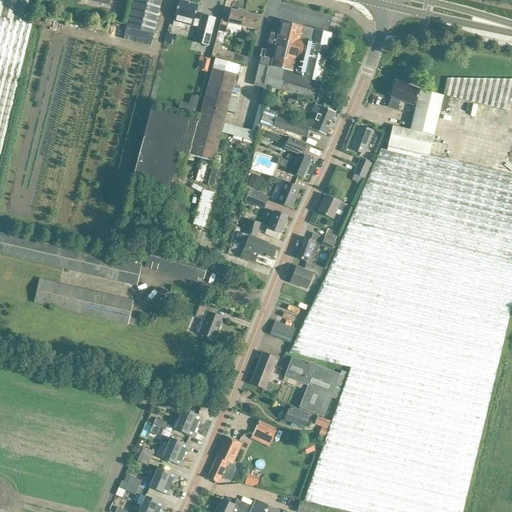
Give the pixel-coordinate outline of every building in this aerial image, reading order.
[(0,0),(0,153),(17,83),(17,82),(31,26),(25,24),(26,22),(33,23),(35,16),(27,14),(30,0),(0,0)] [(132,0),(123,39),(150,46),(160,5),(161,0),(132,0)] [(198,27),(200,21),(194,19),(198,6),(190,4),(190,3),(186,2),(186,3),(178,1),(173,21),(174,22),(173,26),(184,29),(185,24),(193,26),(198,27)] [(228,20),(221,19),(218,32),(226,33),(227,28),(239,31),(244,13),(243,13),(244,11),(238,10),(237,12),(231,10),(228,20)] [(244,13),(240,31),(241,26),(255,30),(258,16),(244,13)] [(198,27),(194,42),(209,46),(216,18),(202,14),(200,21),(198,27)] [(331,33),(302,26),(281,22),(280,26),(272,25),(266,51),(265,50),(263,58),(261,58),(259,64),(258,65),(254,86),(268,90),(269,87),(277,90),(315,101),(318,93),(319,82),(331,33)] [(232,62),(234,54),(221,50),(222,46),(215,44),(211,56),(232,62)] [(234,54),(232,62),(247,66),(249,58),(240,55),(234,54)] [(200,57),(197,70),(207,72),(210,59),(204,58),(200,57)] [(238,66),(228,63),(215,60),(198,122),(151,110),(133,178),(170,188),(179,153),(212,162),(238,66)] [(511,79),(447,79),(443,94),(506,109),(508,98),(511,98),(511,79)] [(396,82),(392,91),(390,97),(391,98),(388,107),(396,110),(400,101),(413,106),(416,98),(417,98),(417,96),(419,90),(396,82)] [(351,511),(461,511),(511,302),(511,174),(429,155),(443,96),(420,90),(410,131),(392,126),(386,151),(380,150),(289,353),(350,370),(332,420),(304,500),(351,511)] [(270,107),(266,106),(265,110),(264,110),(259,124),(272,128),(273,126),(305,137),(308,128),(311,129),(316,132),(325,136),(335,113),(326,109),(315,104),(308,121),(306,124),(299,121),(298,124),(277,117),(277,115),(272,113),(269,112),(270,107)] [(262,138),(264,127),(232,122),(230,130),(241,132),(240,135),(262,138)] [(364,155),(373,131),(360,126),(351,150),(364,155)] [(265,137),(270,139),(279,143),(281,138),(272,134),(267,132),(265,137)] [(298,164),(307,168),(311,159),(305,157),(310,145),(301,142),(289,137),(284,149),(296,154),(292,163),(298,165),(298,164)] [(298,165),(292,163),(283,159),(279,159),(276,158),(275,162),(278,163),(290,168),(288,173),(303,179),(307,168),(298,164),(298,165)] [(365,178),(371,163),(359,159),(354,173),(365,178)] [(299,188),(290,184),(285,182),(276,203),(291,209),(299,188)] [(205,209),(215,211),(219,188),(209,186),(205,209)] [(267,200),(248,191),(244,200),(263,208),(267,200)] [(347,206),(335,200),(326,196),(318,212),(332,219),(335,214),(337,210),(343,213),(347,206)] [(203,210),(201,222),(211,224),(213,212),(203,210)] [(278,213),(274,212),(265,234),(277,239),(279,234),(280,234),(287,217),(278,213)] [(260,224),(248,221),(244,234),(256,237),(260,224)] [(324,237),(335,241),(338,233),(327,229),(324,237)] [(141,266),(0,233),(0,234),(0,254),(137,287),(141,266)] [(335,241),(324,237),(313,233),(310,240),(304,238),(297,258),(306,261),(313,263),(319,245),(332,250),(335,241)] [(268,243),(264,242),(249,236),(244,248),(240,257),(254,263),(257,256),(253,255),(254,252),(273,259),(277,248),(268,245),(268,243)] [(209,260),(199,258),(151,243),(145,267),(197,282),(198,277),(203,278),(209,260)] [(226,266),(215,261),(210,271),(221,276),(226,266)] [(313,265),(313,263),(306,261),(306,262),(307,262),(304,270),(296,267),(290,282),(307,289),(312,274),(319,277),(323,269),(313,265)] [(128,325),(133,301),(38,280),(33,303),(128,325)] [(157,308),(169,294),(164,289),(151,303),(157,308)] [(140,304),(144,306),(148,298),(143,296),(140,304)] [(201,302),(197,312),(195,317),(204,321),(198,334),(214,340),(215,340),(214,339),(215,335),(216,335),(217,333),(216,333),(219,326),(220,326),(223,318),(211,314),(214,307),(201,302)] [(295,329),(274,321),(269,335),(289,342),(295,329)] [(271,383),(268,381),(276,359),(262,353),(255,372),(257,373),(252,384),(264,389),(268,391),(271,389),(273,386),(271,383)] [(340,375),(309,363),(292,358),(284,377),(282,381),(306,390),(299,408),(323,417),(331,397),(338,400),(343,386),(342,385),(347,373),(342,370),(340,375)] [(161,406),(161,407),(172,410),(173,402),(163,399),(161,406)] [(289,406),(284,420),(293,423),(305,428),(309,418),(310,414),(289,406)] [(179,419),(196,427),(199,421),(202,422),(203,418),(183,409),(179,419)] [(329,421),(317,417),(314,424),(328,429),(331,422),(329,421)] [(163,430),(166,423),(156,419),(153,426),(163,430)] [(194,433),(196,427),(179,419),(174,430),(195,438),(197,434),(194,433)] [(270,443),(277,429),(259,421),(252,435),(270,443)] [(160,437),(163,430),(153,426),(150,433),(160,437)] [(234,465),(232,464),(241,444),(225,436),(215,457),(217,458),(207,478),(218,483),(220,477),(230,481),(235,469),(234,465)] [(166,448),(184,456),(186,450),(189,451),(191,447),(171,438),(166,448)] [(315,451),(311,443),(303,447),(307,454),(315,451)] [(150,459),(153,452),(143,447),(140,454),(150,459)] [(181,462),(184,456),(166,448),(162,459),(182,467),(184,463),(181,462)] [(147,466),(150,459),(140,454),(137,461),(147,466)] [(153,477),(171,485),(174,479),(176,480),(178,476),(158,467),(153,477)] [(138,488),(141,481),(131,477),(128,484),(138,488)] [(169,491),(171,485),(153,477),(149,488),(169,496),(171,492),(169,491)] [(138,488),(128,484),(122,481),(119,488),(135,495),(138,488)] [(141,507),(153,511),(159,511),(161,508),(164,510),(166,505),(145,496),(141,507)] [(217,511),(245,511),(249,506),(236,500),(234,505),(223,500),(217,511)] [(278,511),(279,510),(265,504),(256,500),(250,511),(278,511)] [(317,511),(319,507),(300,501),(296,511),(317,511)] [(118,506),(112,503),(108,511),(127,511),(117,508),(118,506)]
